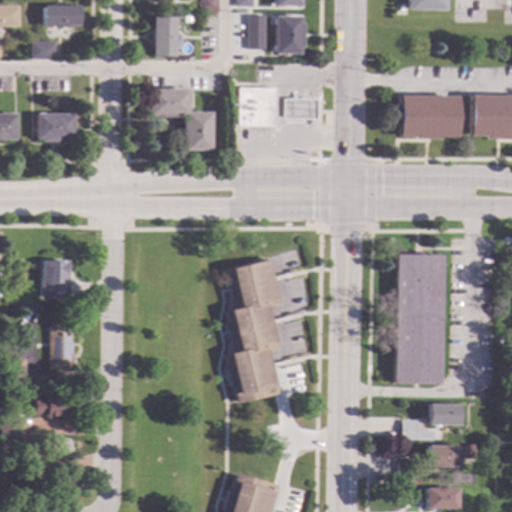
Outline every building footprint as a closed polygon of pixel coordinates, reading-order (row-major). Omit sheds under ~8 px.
[(216,0),(216,12),(198,13),(198,0),(216,0)] [(250,0),(250,8),(233,8),(233,0),(250,0)] [(298,0),(298,8),(272,8),(272,0),(298,0)] [(442,0),(442,11),(405,12),(405,1),(403,1),(403,0),(442,0)] [(13,27),(0,27),(0,6),(13,6),(13,27)] [(76,27),(40,27),(40,6),(76,6),(76,27)] [(243,50),(260,50),(260,15),(244,15),(243,50)] [(297,24),(299,24),(299,49),(296,49),(297,55),(272,56),(272,17),(297,17),(297,24)] [(171,58),(150,58),(149,19),(171,18),(171,58)] [(52,61),(29,61),(29,43),(52,43),(52,61)] [(268,128),(232,128),(231,89),(268,89),(268,128)] [(184,113),(206,113),(207,151),(180,152),(180,144),(179,144),(179,120),(180,120),(180,117),(177,117),(177,118),(153,118),(153,117),(145,117),(145,91),(184,90),(184,113)] [(511,139),(507,139),(507,141),(484,141),(484,138),(467,138),(467,97),(511,96),(511,139)] [(453,138),(436,138),(436,140),(413,140),(413,138),(395,138),(395,97),(453,97),(453,138)] [(307,121),(274,121),(274,100),(307,101),(307,121)] [(11,141),(0,141),(0,115),(11,115),(11,141)] [(70,140),(63,140),(63,143),(39,143),(39,140),(32,140),(32,115),(69,115),(70,140)] [(435,384),(389,383),(392,254),(415,255),(438,255),(435,384)] [(277,307),(267,309),(270,323),(277,350),(266,353),(270,366),(276,395),(234,406),(227,376),(222,357),(232,355),(226,333),(223,318),(234,315),(228,289),(223,269),(266,258),(271,279),(277,307)] [(65,262),(64,299),(38,298),(39,262),(65,262)] [(57,327),(68,327),(69,370),(46,371),(45,327),(47,327),(47,323),(57,323),(57,327)] [(22,383),(4,383),(4,380),(0,380),(0,360),(22,360),(22,383)] [(487,393),(478,398),(474,391),(483,386),(487,393)] [(76,410),(70,410),(69,418),(43,418),(43,416),(26,416),(26,411),(30,411),(30,397),(76,398),(76,410)] [(454,425),(424,424),(425,404),(455,405),(454,425)] [(0,417),(17,417),(17,438),(0,438),(0,417)] [(415,431),(430,431),(430,439),(398,439),(399,420),(415,420),(415,431)] [(17,450),(0,450),(0,440),(17,440),(17,450)] [(473,459),(462,459),(462,443),(473,443),(473,459)] [(454,466),(424,466),(425,445),(455,446),(454,466)] [(413,475),(417,475),(417,485),(394,484),(395,462),(413,462),(413,475)] [(275,487),(267,511),(221,511),(225,501),(233,474),(275,487)] [(453,508),(422,508),(422,488),(454,488),(453,508)]
